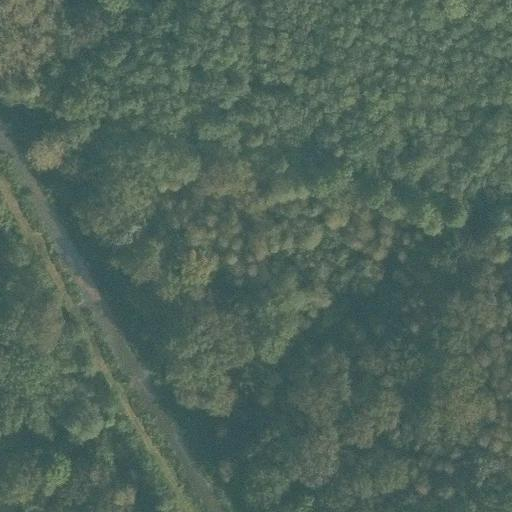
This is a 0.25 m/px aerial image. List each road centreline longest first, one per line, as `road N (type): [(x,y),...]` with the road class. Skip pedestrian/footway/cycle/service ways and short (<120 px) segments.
road 1 (track): [(1,102),(238,511)]
road 2 (track): [(185,511),(0,179)]
